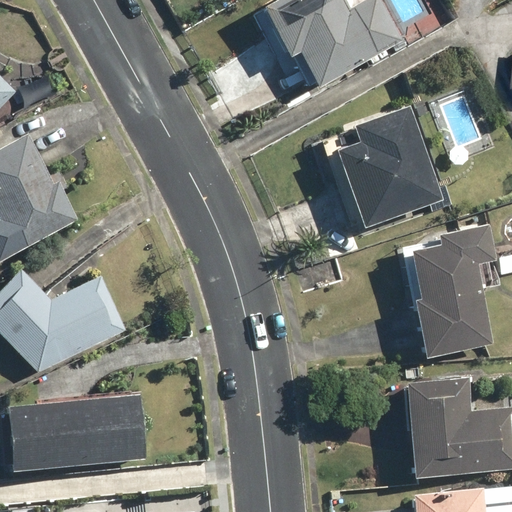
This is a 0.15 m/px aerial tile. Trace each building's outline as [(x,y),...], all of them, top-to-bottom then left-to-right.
[(269,0),(256,8),(285,59),(295,53),(314,87),(400,38),(378,0),(269,0)] [(0,103),(10,94),(0,83),(0,103)] [(403,103),(346,123),(352,141),(329,149),(357,228),(437,200),(403,103)] [(2,137),(5,143),(0,145),(0,227),(13,252),(75,219),(55,182),(50,185),(20,127),(2,137)] [(408,299),(420,360),(488,346),(476,284),(494,281),(483,224),(430,234),(431,241),(401,247),(411,299),(408,299)] [(511,248),(492,251),(495,275),(511,272),(511,248)] [(0,281),(0,339),(34,373),(118,329),(92,276),(45,299),(14,268),(0,281)] [(511,404),(468,409),(464,377),(399,384),(410,478),(511,466),(511,404)] [(134,394),(0,404),(0,436),(3,473),(140,461),(134,394)] [(511,511),(511,489),(479,492),(479,488),(407,494),(408,511),(511,511)] [(207,511),(206,492),(142,495),(143,511),(207,511)]
